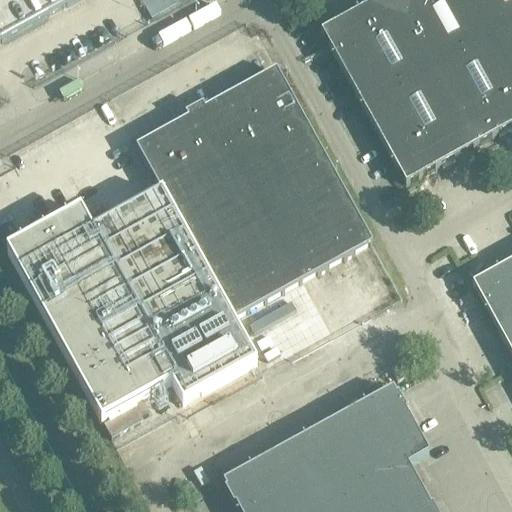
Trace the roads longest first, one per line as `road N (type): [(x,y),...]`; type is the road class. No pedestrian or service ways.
road 1 (unclassified): [(179,511),(156,470),(444,314)]
road 2 (unclassified): [(0,144),(268,0)]
road 3 (unclassified): [(418,267),(273,0)]
road 4 (tertiary): [(87,511),(0,355)]
road 5 (unclassified): [(511,448),(444,314)]
